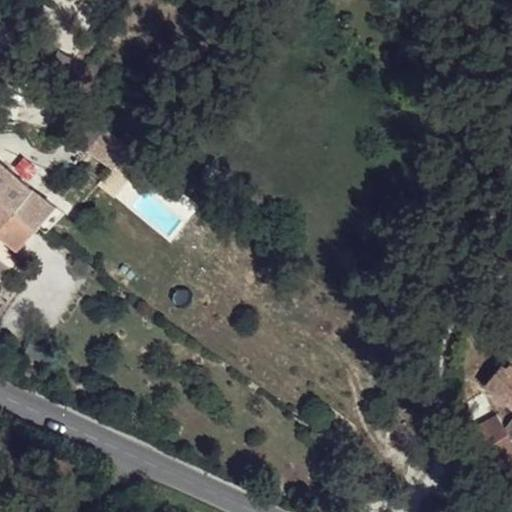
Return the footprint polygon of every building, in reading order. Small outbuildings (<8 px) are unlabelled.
[(58,49),(47,70),(61,77),(72,56),(58,49)] [(80,114),(65,136),(86,151),(88,148),(115,166),(129,147),(80,114)] [(0,161),(0,195),(38,227),(56,206),(0,161)] [(0,234),(19,250),(38,227),(0,195),(0,234)] [(511,406),(511,417),(504,426),(506,429),(511,438),(511,437),(511,371),(502,363),(484,384),(511,406)] [(484,392),(466,400),(477,425),(474,426),(497,465),(511,455),(511,440),(511,438),(506,429),(504,426),(497,414),(495,414),(484,392)] [(326,425),(321,432),(326,437),(331,429),(326,425)]
